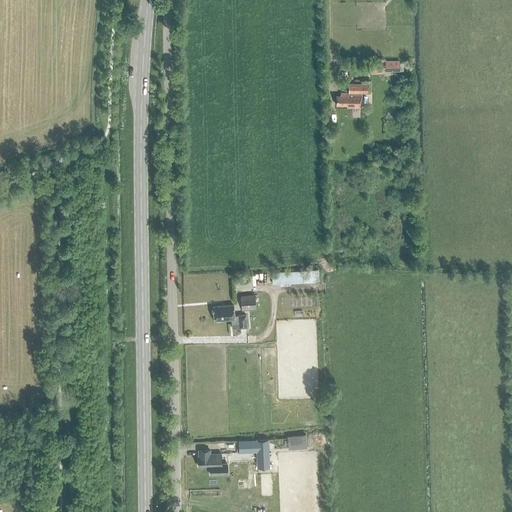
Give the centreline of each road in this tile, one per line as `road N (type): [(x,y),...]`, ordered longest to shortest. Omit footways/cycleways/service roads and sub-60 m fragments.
road 1 (unknown): [(110,511),(107,163),(99,114),(105,0)]
road 2 (primary): [(144,511),(140,119),(147,0)]
road 3 (unclassified): [(176,511),(169,0)]
